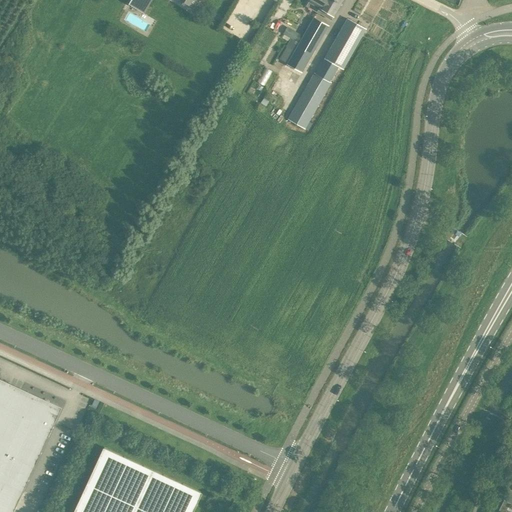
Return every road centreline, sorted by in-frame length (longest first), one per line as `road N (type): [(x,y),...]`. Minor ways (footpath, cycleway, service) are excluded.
road 1 (primary): [(293,467),(411,240),(436,95),(446,66),(476,40)]
road 2 (unclassified): [(0,331),(293,467)]
road 3 (tertiary): [(392,511),(511,287)]
road 4 (unclassified): [(416,511),(511,332)]
